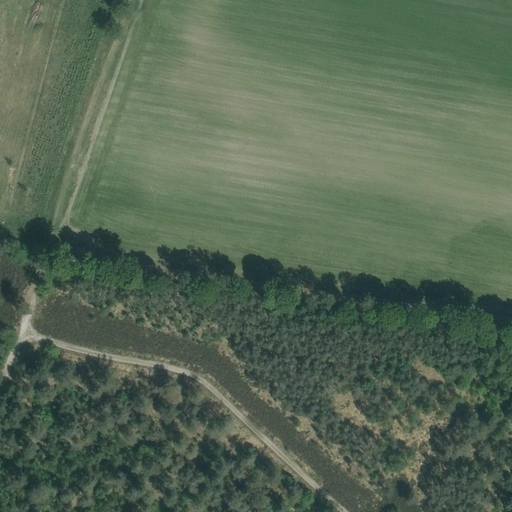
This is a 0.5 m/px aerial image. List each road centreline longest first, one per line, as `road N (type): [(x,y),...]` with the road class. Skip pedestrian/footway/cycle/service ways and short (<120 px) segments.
road 1 (track): [(17,330),(203,378),(344,511)]
road 2 (unknown): [(138,0),(24,332)]
road 3 (track): [(17,330),(131,0)]
road 4 (unknown): [(261,511),(242,455),(224,430),(6,373)]
